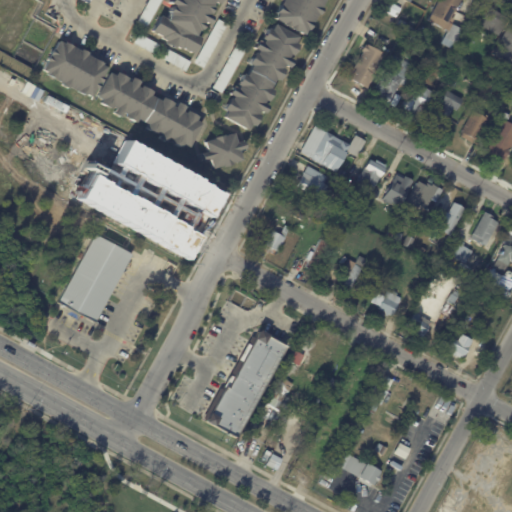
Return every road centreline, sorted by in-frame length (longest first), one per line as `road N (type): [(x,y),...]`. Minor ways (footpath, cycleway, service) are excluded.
road 1 (residential): [(358,0),(122,444)]
road 2 (primary): [(306,511),(0,343)]
road 3 (residential): [(218,255),(511,415)]
road 4 (residential): [(310,88),(511,199)]
road 5 (residential): [(511,338),(415,511)]
road 6 (primary): [(122,444),(246,511)]
road 7 (primary): [(0,377),(122,444)]
